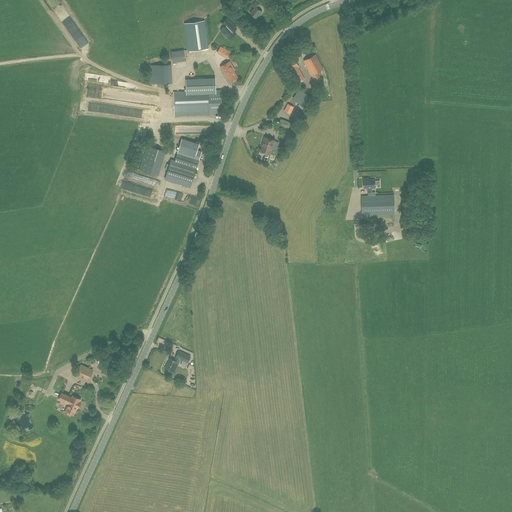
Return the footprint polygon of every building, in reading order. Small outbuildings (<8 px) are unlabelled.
[(259,15),(262,12),(257,8),(260,5),(256,2),(252,6),(254,8),(250,13),(255,18),(258,14),(259,15)] [(233,25),(227,19),(223,23),(226,26),(221,31),(224,34),(223,34),(226,37),(227,37),(229,39),(236,33),(234,32),(237,29),(233,25)] [(208,48),(204,21),(185,24),(189,50),(208,48)] [(173,63),(185,61),(184,50),(172,51),(173,63)] [(317,72),(324,69),(316,54),(304,60),(316,83),(321,80),(317,72)] [(289,72),(291,71),(297,83),(305,79),(298,67),(299,67),(295,58),(285,64),(289,72)] [(231,82),(238,78),(233,70),(234,70),(230,62),(220,67),(227,77),(228,77),(231,82)] [(153,65),(150,65),(150,80),(154,80),(154,84),(172,83),(172,64),(153,65)] [(187,80),(187,91),(174,92),(175,116),(221,114),(220,90),(215,90),(215,78),(187,80)] [(309,101),(311,98),(300,89),(292,98),(299,103),(297,106),(304,112),(311,103),(309,101)] [(290,114),(294,107),(288,104),(283,111),(290,114)] [(296,131),(303,112),(296,109),(289,128),(296,131)] [(288,131),(291,122),(281,119),(280,119),(277,127),(288,131)] [(274,140),(264,137),(263,142),(264,142),(261,152),(270,154),(274,140)] [(190,187),(192,183),(202,151),(197,150),(199,144),(182,139),(179,150),(178,150),(175,161),(171,159),(165,179),(190,187)] [(155,175),(163,150),(147,145),(139,170),(155,175)] [(139,182),(141,175),(134,173),(132,179),(139,182)] [(362,216),(394,215),(394,195),(375,195),(375,192),(371,192),(371,188),(375,188),(375,180),(366,180),(366,179),(363,179),(363,188),(368,188),(368,193),(368,196),(361,196),(362,216)] [(350,211),(353,190),(343,189),(341,210),(350,211)] [(176,200),(197,206),(199,198),(178,193),(176,200)] [(319,214),(319,228),(330,228),(330,219),(334,220),(334,216),(335,216),(335,214),(319,214)] [(345,218),(344,236),(356,237),(357,219),(345,218)] [(347,246),(327,244),(325,266),(345,267),(347,246)] [(187,363),(191,356),(179,351),(175,358),(176,358),(175,361),(170,358),(165,369),(174,373),(180,360),(187,363)] [(89,380),(93,370),(80,364),(76,374),(89,380)] [(68,415),(70,412),(74,414),(77,408),(78,408),(81,402),(80,401),(81,399),(73,396),(72,398),(62,393),(59,400),(69,404),(64,413),(68,415)]
